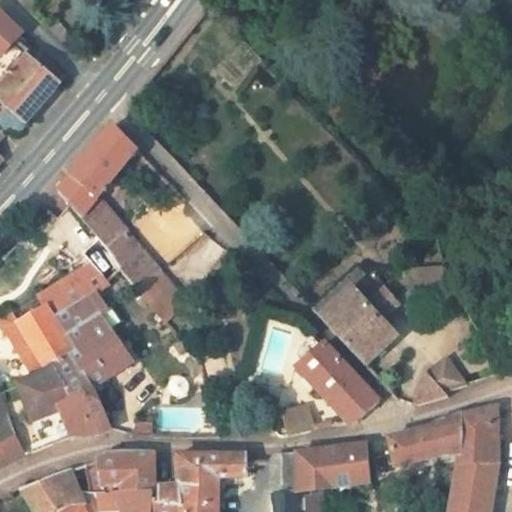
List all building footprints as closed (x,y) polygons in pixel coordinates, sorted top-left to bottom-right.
[(0,22),(0,38),(17,55),(0,74),(0,95),(39,127),(72,89),(23,49),(32,38),(6,10),(1,14),(4,18),(0,22)] [(367,125),(350,108),(343,116),(359,133),(367,125)] [(141,242),(144,239),(112,201),(152,157),(126,131),(70,194),(109,241),(123,258),(141,242)] [(123,258),(109,241),(94,254),(105,265),(49,298),(60,314),(89,359),(92,356),(84,343),(122,319),(127,317),(112,294),(122,287),(119,283),(133,270),(123,258)] [(133,270),(156,297),(174,281),(141,242),(123,258),(133,270)] [(382,283),(371,271),(328,314),(382,370),(409,342),(389,320),(403,308),(382,283)] [(436,292),(455,289),(453,275),(433,276),(436,292)] [(174,281),(156,297),(182,329),(201,313),(174,281)] [(23,313),(33,330),(60,314),(49,298),(23,313)] [(10,321),(39,371),(52,362),(33,330),(23,313),(10,321)] [(89,359),(60,314),(33,330),(52,362),(59,374),(86,360),(89,359)] [(106,394),(152,364),(122,319),(84,343),(92,356),(89,359),(86,360),(106,394)] [(360,410),(375,426),(394,407),(338,350),(313,374),(353,415),(360,410)] [(59,375),(37,394),(51,427),(75,414),(106,394),(86,360),(59,374),(59,375)] [(424,403),(455,396),(457,392),(476,386),(457,362),(441,370),(426,386),(424,403)] [(27,433),(8,392),(0,395),(0,481),(24,468),(15,448),(12,440),(27,433)] [(75,414),(90,443),(116,441),(130,434),(106,394),(75,414)] [(284,419),(291,440),(318,433),(312,411),(284,419)] [(75,414),(51,427),(61,449),(67,447),(90,443),(75,414)] [(506,511),(511,474),(502,472),(507,422),(500,418),(474,426),(471,470),(466,511),(506,511)] [(452,466),(471,470),(474,426),(445,434),(445,438),(401,449),(402,453),(410,475),(452,466)] [(39,458),(27,433),(12,440),(15,448),(24,468),(33,462),(39,458)] [(378,454),(315,462),(316,501),(336,497),(383,487),(380,457),(379,454),(378,454)] [(164,511),(230,511),(230,502),(229,486),(249,484),(260,484),(260,471),(259,461),(190,463),(190,496),(174,496),(170,511),(164,511)] [(285,469),(285,511),(315,511),(316,501),(315,462),(289,465),(285,469)] [(142,492),(138,493),(138,495),(164,496),(164,465),(120,463),(107,469),(118,491),(142,487),(142,492)] [(84,480),(45,497),(44,496),(39,498),(49,511),(98,511),(101,511),(84,480)] [(164,511),(164,496),(138,495),(137,511),(164,511)] [(335,511),(336,497),(316,501),(315,511),(335,511)]
